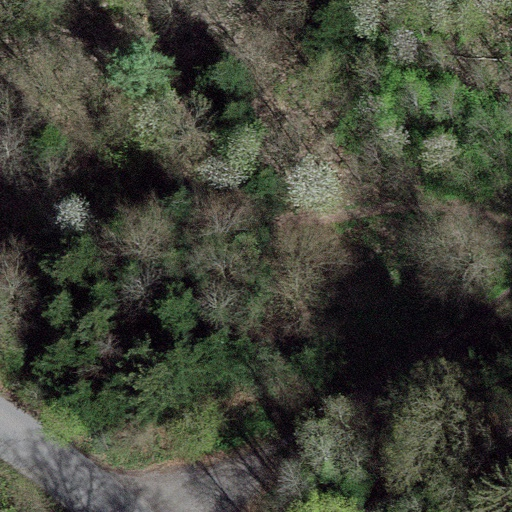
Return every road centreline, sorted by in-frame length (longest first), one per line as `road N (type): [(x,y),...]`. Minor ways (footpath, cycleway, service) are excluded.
road 1 (track): [(511,301),(186,511)]
road 2 (tertiary): [(117,511),(0,423)]
